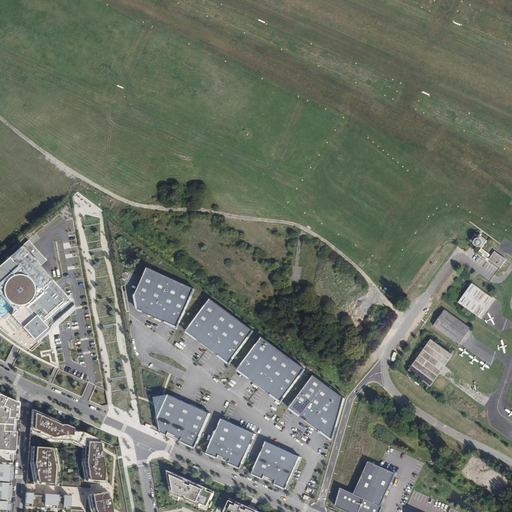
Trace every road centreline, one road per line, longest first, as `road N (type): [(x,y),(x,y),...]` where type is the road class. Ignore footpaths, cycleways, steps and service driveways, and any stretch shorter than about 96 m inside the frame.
road 1 (residential): [(308,511),(147,439)]
road 2 (residential): [(147,439),(29,385)]
road 3 (residential): [(16,511),(29,385)]
